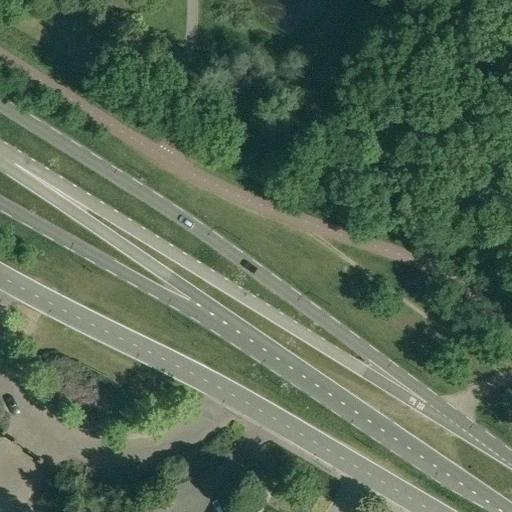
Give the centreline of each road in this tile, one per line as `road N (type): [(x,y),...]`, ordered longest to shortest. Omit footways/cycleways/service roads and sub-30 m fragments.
road 1 (primary): [(511,462),(205,230),(0,103)]
road 2 (primary): [(0,202),(269,356),(510,511)]
road 3 (unclassified): [(0,370),(16,402),(44,430),(128,454),(186,441),(225,391)]
road 4 (unclassified): [(225,391),(4,278)]
road 5 (unclassified): [(434,511),(225,391)]
